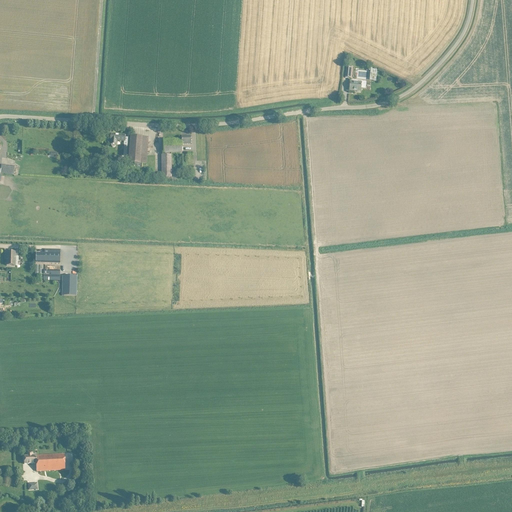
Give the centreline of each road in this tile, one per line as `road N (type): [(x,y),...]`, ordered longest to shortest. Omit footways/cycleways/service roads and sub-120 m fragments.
road 1 (unclassified): [(0,116),(221,125),(378,106),(408,93),(446,57),(472,0)]
road 2 (track): [(132,511),(511,468)]
road 3 (track): [(91,122),(100,0)]
